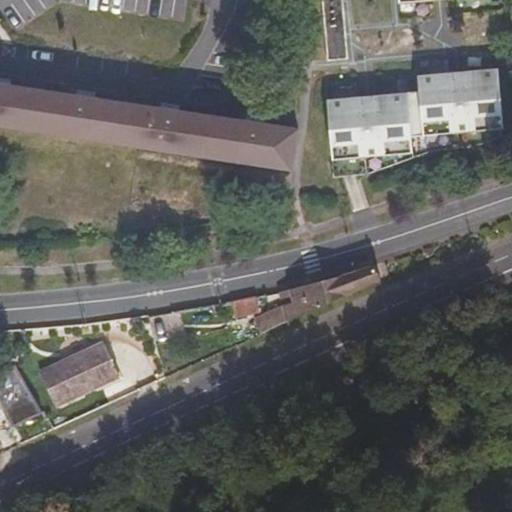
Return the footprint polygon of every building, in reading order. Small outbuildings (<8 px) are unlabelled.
[(342,0),(321,0),(321,1),(327,59),(346,58),(342,1),(342,0)] [(458,66),(417,68),(421,131),(504,123),(497,63),(458,66)] [(0,79),(0,121),(295,166),(300,125),(262,119),(174,105),(65,89),(0,79)] [(367,88),(325,94),(328,154),(420,148),(413,83),(367,88)] [(334,299),(383,279),(375,261),(363,265),(310,283),(292,289),(294,299),(287,302),(288,304),(258,317),(265,331),(334,299)] [(284,290),(287,302),(294,299),(292,289),(284,290)] [(253,296),(228,301),(230,318),(256,313),(253,296)] [(108,340),(43,370),(59,404),(123,374),(108,340)] [(19,424),(47,411),(18,369),(16,369),(0,376),(0,400),(7,397),(19,424)]
